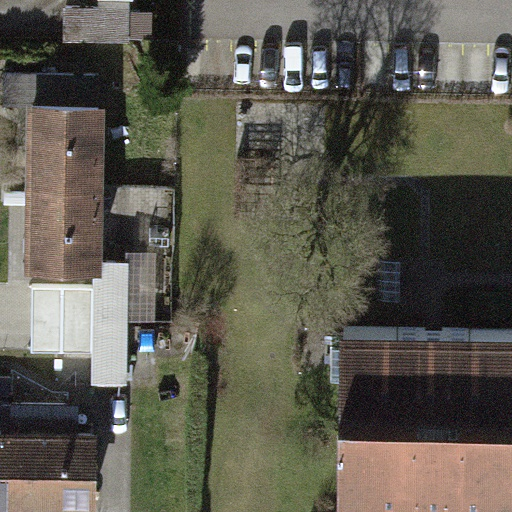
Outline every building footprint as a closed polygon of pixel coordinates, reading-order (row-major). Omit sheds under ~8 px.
[(97,0),(98,3),(63,3),(63,38),(132,37),(132,0),(97,0)] [(25,180),(105,179),(105,95),(73,95),(73,72),(3,72),(4,107),(25,107),(25,180)] [(129,260),(106,260),(105,179),(25,180),(25,264),(91,263),(91,387),(129,387),(129,260)] [(511,511),(511,328),(435,328),(345,326),(341,511),(511,511)] [(73,511),(92,511),(93,422),(78,422),(78,400),(7,400),(7,422),(6,511),(33,511),(72,511),(73,511)]
